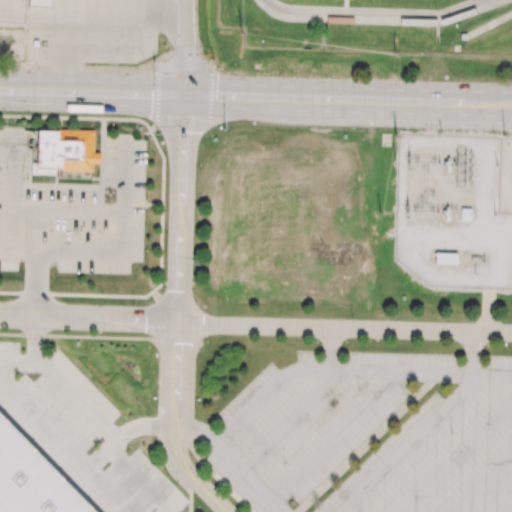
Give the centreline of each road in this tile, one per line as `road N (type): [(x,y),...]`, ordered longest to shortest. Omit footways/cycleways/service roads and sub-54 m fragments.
road 1 (residential): [(511,330),(0,315)]
road 2 (secondary): [(511,92),(0,78)]
road 3 (secondary): [(185,106),(511,117)]
road 4 (residential): [(176,428),(185,106)]
road 5 (secondary): [(0,101),(185,106)]
